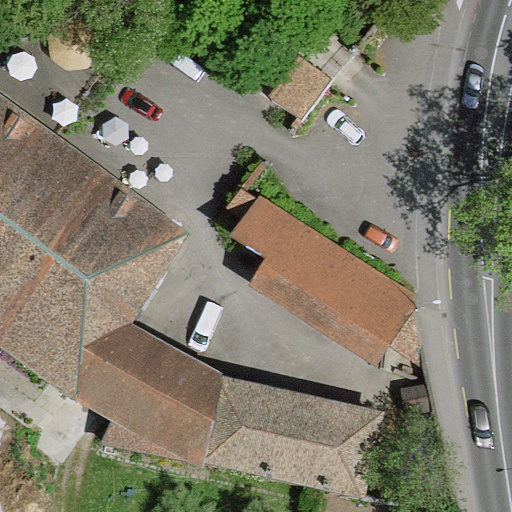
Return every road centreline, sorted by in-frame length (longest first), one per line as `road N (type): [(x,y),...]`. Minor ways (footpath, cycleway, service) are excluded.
road 1 (secondary): [(511,493),(489,262),(511,63)]
road 2 (unknown): [(277,147),(158,123),(89,98),(0,33)]
